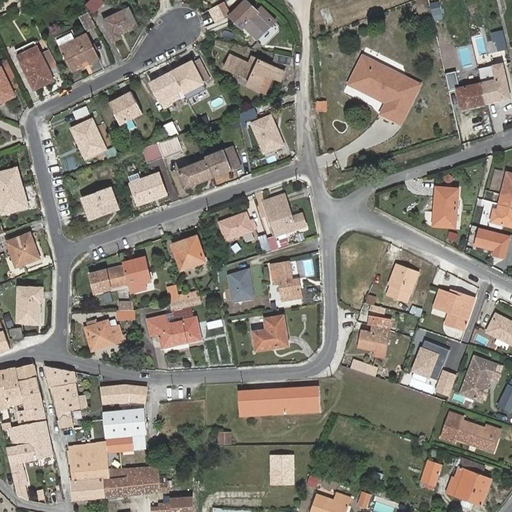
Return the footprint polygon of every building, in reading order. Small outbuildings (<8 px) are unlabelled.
[(95,12),(107,2),(104,0),(90,0),(87,3),(95,12)] [(222,0),(210,7),(217,19),(229,13),(227,9),(222,0)] [(231,7),(226,0),(222,0),(227,9),(231,7)] [(259,8),(249,0),(243,0),(233,12),(245,23),(247,21),(261,33),(273,21),(259,8)] [(259,8),(273,21),(277,16),(263,3),(259,8)] [(437,19),(446,16),(442,4),(433,6),(437,19)] [(137,23),(128,5),(102,18),(113,39),(122,35),(120,31),(137,23)] [(86,27),(94,23),(87,10),(79,14),(86,27)] [(77,41),(61,49),(69,66),(87,57),(89,62),(99,57),(86,32),(74,37),(77,41)] [(59,45),(61,49),(77,41),(74,37),(59,45)] [(19,56),(22,62),(41,52),(38,46),(19,56)] [(41,81),(52,75),(41,52),(22,62),(35,90),(43,85),(41,81)] [(284,70),(255,56),(252,63),(229,53),(224,65),(251,77),(248,83),(258,87),(266,71),(281,78),(284,70)] [(401,123),(421,85),(364,56),(350,84),(387,103),(382,114),(401,123)] [(0,102),(16,95),(12,88),(20,84),(7,57),(0,60),(0,62),(2,68),(0,68),(0,102)] [(87,57),(69,66),(71,71),(89,62),(87,57)] [(199,59),(173,71),(182,89),(184,92),(205,82),(210,79),(199,59)] [(497,80),(483,83),(487,103),(510,98),(503,64),(494,66),(497,80)] [(182,89),(173,71),(150,83),(163,107),(171,104),(167,97),(182,89)] [(55,80),(52,75),(41,81),(43,85),(55,80)] [(205,82),(184,92),(187,98),(208,88),(205,82)] [(462,109),(487,103),(483,83),(458,89),(462,109)] [(142,112),(133,92),(110,104),(119,123),(142,112)] [(238,111),(239,113),(241,119),(256,114),(253,105),(238,111)] [(88,114),(85,107),(72,112),(75,119),(88,114)] [(277,130),(271,115),(251,123),(263,152),(281,145),(275,131),(277,130)] [(173,119),(160,125),(166,137),(177,133),(178,133),(173,119)] [(83,144),(89,155),(105,148),(91,120),(72,129),(80,145),(83,144)] [(163,155),(163,157),(183,149),(177,133),(166,137),(157,141),(163,155)] [(163,155),(157,141),(142,146),(147,161),(163,155)] [(85,157),(89,155),(83,144),(80,145),(85,157)] [(207,159),(213,175),(241,165),(234,146),(206,156),(207,159)] [(286,147),(273,150),(275,158),(288,154),(286,147)] [(184,187),(213,175),(207,159),(178,170),(184,187)] [(0,173),(0,194),(23,187),(18,169),(0,173)] [(131,182),(138,203),(166,194),(159,172),(141,179),(139,172),(129,176),(131,182)] [(511,227),(511,173),(509,173),(501,210),(495,209),(492,222),(511,227)] [(442,211),(441,225),(458,226),(462,188),(441,186),(438,210),(442,211)] [(23,187),(0,194),(0,197),(4,213),(29,206),(23,187)] [(119,208),(111,189),(85,198),(92,218),(119,208)] [(292,215),(284,193),(265,200),(276,233),(306,222),(303,211),(292,215)] [(248,211),(220,221),(226,238),(259,226),(255,217),(251,218),(248,211)] [(267,236),(266,233),(260,236),(265,250),(271,247),(267,236)] [(272,249),(280,247),(275,233),(267,236),(271,247),(272,249)] [(40,258),(32,235),(9,243),(17,267),(40,258)] [(206,260),(197,237),(174,245),(183,269),(206,260)] [(128,284),(131,293),(138,291),(136,283),(152,280),(147,257),(137,259),(137,262),(123,265),(123,266),(128,284)] [(295,282),(291,261),(272,265),(275,284),(282,283),(285,300),(306,296),(303,281),(295,282)] [(405,303),(420,273),(399,263),(389,284),(391,285),(386,295),(405,303)] [(95,292),(128,284),(123,266),(90,274),(95,292)] [(232,266),(219,269),(222,285),(235,282),(232,266)] [(175,296),(173,286),(165,288),(168,302),(173,301),(177,301),(175,296)] [(43,303),(43,289),(19,288),(18,323),(39,324),(39,303),(43,303)] [(456,295),(451,293),(441,289),(435,306),(450,312),(445,324),(463,330),(476,300),(457,293),(456,295)] [(187,293),(188,298),(202,295),(200,290),(187,293)] [(177,301),(173,301),(175,310),(204,304),(202,295),(188,298),(177,301)] [(385,305),(372,302),(371,307),(384,311),(385,305)] [(409,312),(420,315),(422,308),(411,306),(409,312)] [(166,346),(189,341),(202,339),(198,318),(196,318),(193,308),(175,312),(176,316),(178,322),(169,324),(168,318),(167,316),(150,319),(154,334),(160,333),(164,346),(166,346)] [(0,351),(12,348),(0,313),(0,351)] [(511,348),(511,321),(499,314),(490,331),(498,335),(496,340),(511,348)] [(293,345),(287,315),(269,319),(271,331),(257,333),(260,351),(293,345)] [(377,356),(386,358),(393,319),(370,315),(369,324),(373,325),(372,332),(362,331),(360,347),(377,350),(377,356)] [(178,322),(176,316),(168,318),(169,324),(178,322)] [(223,317),(208,320),(209,328),(225,325),(223,317)] [(94,349),(116,342),(124,339),(119,325),(111,328),(109,321),(99,324),(90,327),(87,328),(94,349)] [(23,328),(13,329),(15,338),(25,336),(23,328)] [(190,346),(189,341),(166,346),(167,351),(190,346)] [(504,368),(476,357),(462,395),(478,400),(482,398),(487,384),(489,385),(491,379),(499,382),(504,368)] [(352,360),(349,368),(373,376),(376,368),(352,360)] [(35,363),(18,367),(20,379),(38,376),(35,363)] [(47,364),(52,388),(53,387),(61,418),(73,415),(72,409),(87,406),(85,394),(80,395),(75,370),(47,364)] [(18,367),(4,370),(11,407),(17,406),(22,425),(30,423),(27,410),(20,379),(18,367)] [(0,371),(0,408),(8,408),(11,407),(4,370),(0,371)] [(85,394),(87,406),(95,405),(90,376),(88,377),(87,373),(75,370),(80,395),(85,394)] [(449,395),(456,376),(444,372),(438,391),(449,395)] [(95,405),(96,404),(104,402),(100,378),(100,376),(87,373),(88,377),(90,376),(95,405)] [(20,379),(27,410),(44,406),(38,376),(20,379)] [(100,378),(104,402),(126,400),(146,402),(146,386),(122,384),(107,386),(104,378),(100,378)] [(490,390),(489,385),(487,384),(482,398),(478,400),(483,402),(487,400),(490,390)] [(320,385),(243,389),(242,389),(243,414),(322,411),(320,385)] [(511,410),(511,388),(509,387),(502,402),(499,400),(497,403),(511,410)] [(12,427),(11,428),(15,445),(35,441),(39,458),(55,455),(44,406),(27,410),(30,423),(22,425),(12,427)] [(145,407),(105,411),(106,434),(147,432),(145,407)] [(495,437),(498,438),(501,429),(488,425),(487,428),(462,420),(464,417),(451,412),(442,437),(455,441),(456,438),(490,450),(495,437)] [(11,420),(2,422),(4,429),(11,428),(12,427),(11,420)] [(84,425),(75,425),(75,438),(85,437),(84,425)] [(349,428),(347,442),(370,445),(372,431),(349,428)] [(147,435),(147,432),(106,434),(107,438),(107,439),(111,439),(119,439),(130,451),(134,451),(132,436),(147,435)] [(493,451),(498,438),(495,437),(490,450),(493,451)] [(89,445),(72,447),(74,474),(103,471),(110,470),(108,453),(107,439),(107,438),(89,439),(89,445)] [(111,439),(107,439),(108,453),(130,451),(119,439),(111,439)] [(15,445),(8,446),(14,472),(23,470),(25,470),(24,461),(39,458),(35,441),(15,445)] [(441,471),(443,465),(434,462),(435,458),(431,457),(428,466),(441,471)] [(455,478),(449,493),(465,499),(474,502),(484,506),(493,479),(483,476),(486,467),(465,460),(458,479),(455,478)] [(160,471),(159,465),(140,467),(131,468),(110,470),(103,471),(104,476),(107,497),(139,493),(169,490),(167,470),(160,471)] [(426,485),(436,489),(441,471),(428,466),(424,480),(427,482),(426,485)] [(28,499),(29,499),(23,470),(14,472),(13,472),(17,494),(28,499)] [(370,470),(366,480),(379,484),(382,474),(370,470)] [(74,474),(75,479),(104,476),(103,471),(74,474)] [(308,484),(317,488),(321,479),(312,475),(308,484)] [(73,479),(75,500),(107,497),(104,476),(75,479),(73,479)] [(349,511),(354,499),(337,493),(334,501),(317,495),(310,511),(349,511)] [(151,507),(151,511),(194,511),(192,495),(171,497),(171,495),(163,496),(163,502),(158,503),(158,506),(151,507)] [(474,502),(465,499),(463,504),(464,507),(469,509),(472,507),(474,502)]
